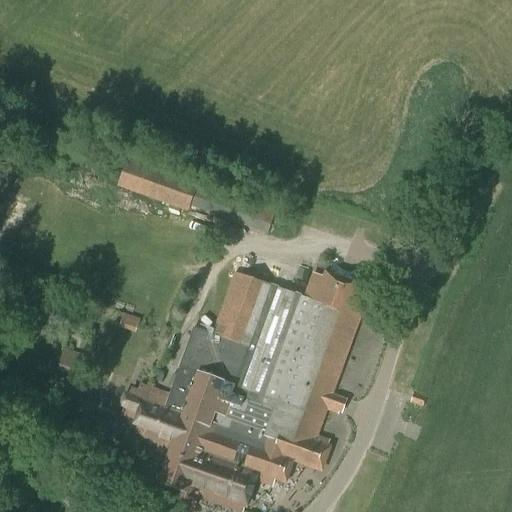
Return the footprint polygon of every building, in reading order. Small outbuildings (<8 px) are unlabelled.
[(188,213),(198,182),(128,157),(117,187),(188,213)] [(304,297),(236,273),(211,335),(193,329),(167,400),(150,393),(151,389),(140,385),(137,392),(131,390),(122,414),(140,421),(134,436),(149,441),(159,445),(161,441),(171,444),(160,484),(180,491),(174,507),(182,509),(189,511),(190,511),(195,498),(235,511),(242,511),(256,474),(283,484),(291,462),(317,471),(328,439),(317,435),(326,409),(337,413),(339,406),(342,398),(332,394),(368,293),(312,273),(304,297)] [(139,321),(122,317),(119,328),(136,333),(139,321)] [(80,384),(87,363),(85,362),(87,357),(64,349),(56,377),(80,384)] [(427,398),(415,394),(411,403),(423,408),(427,398)] [(34,491),(16,490),(15,511),(33,511),(33,505),(34,491)]
